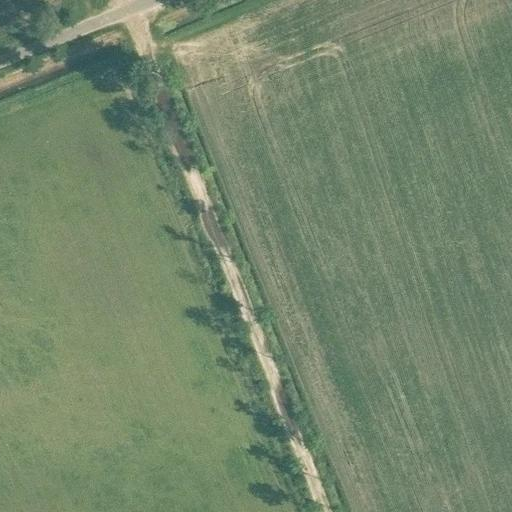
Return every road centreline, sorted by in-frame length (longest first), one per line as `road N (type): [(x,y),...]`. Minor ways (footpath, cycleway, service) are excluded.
road 1 (track): [(325,511),(126,0)]
road 2 (unclassified): [(0,66),(164,0)]
